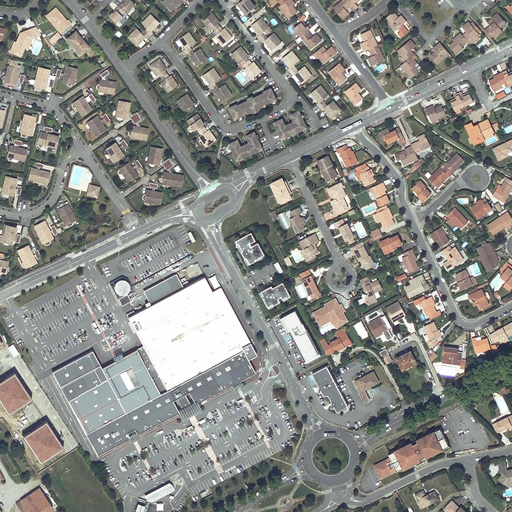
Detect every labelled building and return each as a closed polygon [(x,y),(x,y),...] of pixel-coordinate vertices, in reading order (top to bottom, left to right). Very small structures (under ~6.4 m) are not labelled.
[(131,0),(124,0),(118,6),(123,11),(127,8),(129,10),(135,4),(131,0)] [(163,0),(162,2),(171,11),(180,2),(182,4),(184,2),(182,0),(163,0)] [(240,0),(236,0),(234,3),(236,5),(238,4),(246,14),(255,6),(250,0),(242,0),(241,1),(240,0)] [(288,19),(293,16),(297,12),(292,6),(294,4),(291,0),(286,0),(279,7),(288,19)] [(346,10),(345,8),(351,4),(347,0),(341,0),(333,7),(342,19),(349,13),(346,10)] [(356,0),(347,0),(351,4),(352,5),(355,9),(358,6),(356,3),(355,2),(356,0)] [(123,11),(118,6),(109,16),(116,23),(122,17),(120,15),(123,11)] [(59,13),(54,7),(44,15),(58,32),(69,23),(66,19),(65,20),(64,21),(58,14),(59,13)] [(393,12),(384,19),(395,31),(398,28),(400,31),(397,34),(401,37),(407,32),(401,25),(406,22),(400,15),(397,18),(393,12)] [(221,22),(213,13),(202,21),(210,31),(213,28),(216,31),(218,34),(215,36),(223,46),(233,38),(225,28),(223,29),(219,24),(221,22)] [(485,30),(491,38),(494,35),(495,37),(502,31),(500,28),(506,23),(497,13),(491,18),(491,19),(487,22),(490,26),(485,30)] [(145,31),(150,36),(153,34),(151,32),(159,23),(150,14),(142,23),(148,29),(145,31)] [(270,26),(262,17),(252,26),(259,35),(257,37),(260,40),(266,36),(263,32),(270,26)] [(294,28),(300,37),(308,30),(312,27),(310,24),(307,26),(303,21),(294,28)] [(468,22),(462,27),(466,32),(462,35),(467,42),(469,44),(474,40),(480,35),(479,35),(472,27),(468,22)] [(481,32),(475,25),(472,27),(479,35),(481,32)] [(36,37),(31,28),(19,33),(21,37),(19,37),(16,39),(15,42),(14,41),(10,52),(21,56),(24,47),(26,48),(29,46),(31,43),(29,40),(30,36),(33,38),(36,37)] [(128,37),(137,46),(146,37),(148,38),(150,36),(145,31),(143,34),(137,28),(128,37)] [(359,44),(363,52),(368,49),(369,49),(375,46),(371,38),(373,37),(369,29),(359,35),(363,42),(359,44)] [(308,30),(300,37),(311,49),(321,40),(316,34),(313,36),(308,30)] [(74,31),(71,33),(73,36),(67,41),(79,55),(85,49),(76,39),(79,36),(74,31)] [(196,42),(189,32),(179,39),(186,49),(184,51),(188,57),(190,56),(197,66),(208,59),(200,48),(194,53),(192,50),(190,47),(196,42)] [(73,36),(71,33),(65,38),(67,41),(73,36)] [(266,36),(260,40),(263,43),(265,41),(273,51),(283,43),(275,33),(268,39),(266,36)] [(467,42),(462,35),(460,33),(452,40),(454,42),(449,46),(456,55),(463,49),(461,47),(464,44),(467,42)] [(76,39),(85,49),(87,47),(79,36),(76,39)] [(404,63),(411,57),(414,54),(410,50),(415,46),(410,40),(396,51),(402,57),(400,58),(404,63)] [(294,41),(289,45),(292,49),(297,44),(295,41),(294,41)] [(434,48),(435,49),(436,50),(435,51),(433,53),(430,55),(437,64),(449,54),(440,42),(434,48)] [(371,66),(384,59),(377,45),(375,46),(369,49),(373,56),(371,56),(367,58),(371,66)] [(245,65),(250,60),(247,57),(249,56),(242,46),(231,55),(239,64),(242,62),(245,65)] [(323,63),(330,58),(337,53),(332,46),(327,51),(323,46),(315,52),(319,57),(323,63)] [(290,69),(288,70),(290,73),(296,69),(293,66),(300,61),(291,51),(282,58),(290,69)] [(414,54),(411,57),(404,63),(400,66),(410,78),(414,75),(418,71),(413,65),(416,63),(414,60),(416,57),(414,54)] [(160,77),(167,72),(165,70),(167,68),(160,58),(148,66),(156,76),(158,74),(160,77)] [(11,60),(9,66),(20,69),(20,66),(18,65),(18,62),(11,60)] [(250,60),(245,65),(247,67),(243,70),(252,80),(262,71),(254,61),(252,63),(250,60)] [(347,78),(344,75),(341,72),(345,69),(340,63),(328,72),(339,85),(347,78)] [(8,66),(5,76),(4,76),(3,76),(3,77),(2,77),(2,78),(2,79),(2,80),(3,80),(3,81),(4,81),(16,84),(20,69),(9,66),(8,66)] [(62,81),(66,82),(66,83),(66,84),(66,85),(67,85),(67,86),(68,86),(69,86),(70,86),(71,86),(71,85),(72,85),(72,84),(74,84),(78,69),(66,66),(62,81)] [(35,89),(40,90),(41,90),(42,90),(43,90),(43,89),(44,89),(44,88),(46,88),(51,70),(38,67),(34,85),(36,86),(35,89)] [(296,69),(290,73),(293,76),(295,74),(303,84),(312,77),(304,67),(298,72),(296,69)] [(221,78),(215,68),(204,75),(211,86),(209,87),(213,93),(215,92),(222,102),(233,95),(226,85),(219,89),(217,86),(215,83),(221,78)] [(503,71),(510,85),(511,83),(511,71),(509,73),(507,69),(503,71)] [(510,85),(503,71),(494,76),(495,78),(489,80),(494,91),(503,87),(502,84),(505,83),(506,86),(510,85)] [(167,93),(178,85),(172,75),(170,76),(167,72),(160,77),(161,78),(163,81),(160,83),(167,93)] [(100,80),(99,84),(98,84),(97,85),(96,85),(96,86),(95,87),(95,88),(95,89),(96,89),(96,90),(97,90),(97,91),(98,91),(98,93),(113,96),(115,83),(100,80)] [(355,104),(359,101),(363,98),(358,92),(361,89),(356,83),(345,92),(355,104)] [(319,102),(317,104),(319,107),(325,103),(322,99),(328,95),(320,85),(311,92),(319,102)] [(236,105),(229,108),(235,121),(277,102),(271,90),(264,93),(265,94),(237,107),(236,105)] [(458,93),(464,106),(474,101),(469,91),(463,94),(462,91),(458,93)] [(496,95),(498,99),(506,95),(504,91),(496,95)] [(455,94),(456,96),(456,98),(451,100),(455,110),(461,107),(464,106),(458,93),(455,94)] [(93,103),(96,101),(91,94),(88,96),(93,103)] [(194,104),(187,94),(176,102),(183,112),(186,109),(188,112),(194,108),(192,105),(194,104)] [(85,95),(74,102),(74,103),(73,103),(73,104),(73,105),(73,106),(74,106),(74,107),(75,107),(76,107),(77,107),(78,107),(83,115),(94,108),(85,95)] [(114,117),(116,117),(116,118),(116,119),(117,120),(118,121),(119,121),(120,121),(121,121),(121,120),(122,120),(122,119),(122,118),(126,119),(129,104),(117,101),(114,117)] [(325,103),(319,107),(322,110),(324,108),(332,118),(341,111),(333,101),(327,106),(325,103)] [(433,104),(429,106),(426,108),(432,121),(439,118),(446,114),(442,104),(435,108),(433,104)] [(282,119),(274,123),(277,130),(282,139),(290,135),(299,131),(307,127),(304,121),(299,110),(290,114),(294,122),(286,126),(282,119)] [(110,121),(105,113),(102,116),(106,123),(110,121)] [(129,118),(131,121),(138,117),(136,113),(129,118)] [(199,132),(204,128),(202,125),(205,123),(198,113),(186,121),(194,131),(197,129),(199,132)] [(21,136),(26,137),(27,137),(28,137),(29,136),(29,135),(32,136),(36,118),(35,118),(36,116),(32,115),(32,117),(24,115),(20,132),(21,133),(21,136)] [(98,115),(88,122),(87,122),(87,123),(87,124),(87,125),(87,126),(88,126),(88,127),(89,127),(90,127),(91,127),(97,135),(107,128),(98,115)] [(138,117),(131,121),(133,124),(134,125),(141,120),(138,117)] [(466,125),(475,144),(485,139),(484,135),(494,130),(492,126),(489,127),(486,120),(478,124),(479,125),(474,127),(472,122),(466,125)] [(130,137),(129,139),(145,142),(147,130),(132,127),(131,131),(130,131),(129,131),(128,131),(128,132),(127,132),(127,133),(127,134),(127,135),(127,136),(128,136),(128,137),(129,137),(130,137)] [(198,137),(205,148),(216,140),(209,130),(207,131),(204,128),(199,132),(201,135),(198,137)] [(406,141),(399,128),(390,133),(389,131),(387,128),(382,131),(386,140),(388,144),(400,138),(400,139),(399,140),(401,144),(406,141)] [(484,135),(485,139),(496,134),(494,130),(484,135)] [(41,131),(38,143),(38,144),(38,145),(39,145),(39,146),(40,146),(41,146),(42,146),(43,146),(43,145),(43,144),(44,144),(56,148),(59,135),(41,131)] [(238,139),(229,144),(233,152),(237,160),(245,157),(254,152),(262,149),(255,131),(247,135),(250,143),(242,147),(238,139)] [(412,146),(415,153),(431,146),(425,133),(419,136),(420,140),(421,141),(412,146)] [(511,150),(511,138),(493,148),(499,159),(508,155),(507,153),(511,150)] [(124,149),(128,146),(123,139),(119,142),(124,149)] [(116,142),(106,149),(105,149),(105,150),(105,151),(105,152),(105,153),(106,153),(106,154),(107,154),(108,154),(109,154),(115,162),(125,155),(116,142)] [(347,149),(345,144),(335,149),(337,153),(339,153),(345,168),(356,163),(355,160),(354,160),(349,148),(347,149)] [(13,158),(24,161),(27,149),(11,145),(8,157),(8,158),(8,159),(8,160),(9,160),(10,160),(11,160),(12,160),(12,159),(13,159),(13,158)] [(415,153),(412,146),(404,149),(406,152),(396,157),(398,162),(402,160),(404,165),(418,159),(415,153)] [(147,163),(149,163),(148,163),(148,164),(149,164),(149,165),(149,166),(150,166),(150,167),(151,167),(152,167),(153,167),(154,166),(154,165),(155,165),(155,164),(159,165),(162,150),(150,147),(147,163)] [(455,171),(454,170),(464,160),(458,153),(448,163),(449,164),(447,165),(445,162),(443,164),(444,166),(445,167),(452,174),(455,171)] [(337,176),(327,156),(317,161),(326,181),(333,178),(337,176)] [(139,169),(142,166),(137,159),(134,162),(139,169)] [(164,167),(171,163),(168,159),(162,164),(164,167)] [(129,161),(119,168),(119,169),(118,169),(118,170),(118,171),(118,172),(119,172),(119,173),(120,173),(121,173),(122,173),(128,181),(138,174),(129,161)] [(171,163),(164,167),(166,170),(166,171),(173,166),(171,163)] [(366,167),(364,164),(353,169),(354,173),(366,167)] [(432,177),(444,166),(443,164),(431,175),(432,177)] [(445,167),(444,166),(432,177),(431,175),(429,174),(428,174),(427,175),(426,176),(430,180),(429,180),(437,188),(442,182),(448,176),(449,178),(453,175),(452,174),(445,167)] [(32,167),(29,179),(29,180),(29,181),(29,182),(30,182),(30,183),(31,183),(32,183),(33,183),(33,182),(34,182),(34,181),(47,184),(50,172),(32,167)] [(366,167),(354,173),(356,176),(358,175),(360,180),(363,188),(374,183),(371,177),(369,172),(367,167),(366,167)] [(182,176),(164,173),(163,176),(162,176),(161,176),(160,176),(160,177),(159,177),(159,178),(158,179),(158,180),(159,180),(159,181),(159,182),(160,182),(161,183),(162,183),(162,185),(180,188),(182,176)] [(3,195),(8,197),(9,197),(10,197),(10,196),(11,196),(11,195),(13,196),(18,179),(6,176),(2,192),(3,193),(3,195)] [(511,180),(507,177),(502,185),(499,189),(497,188),(492,195),(503,202),(511,187),(511,180)] [(281,178),(270,183),(271,184),(279,203),(280,204),(291,199),(288,194),(290,193),(285,183),(284,181),(282,182),(281,178)] [(426,186),(420,180),(413,186),(419,193),(417,195),(423,201),(431,194),(425,187),(426,186)] [(343,188),(341,183),(328,189),(330,193),(331,192),(333,196),(335,196),(336,198),(332,200),(336,207),(334,208),(336,213),(347,208),(345,203),(343,204),(341,198),(345,196),(341,188),(343,188)] [(382,183),(371,188),(373,191),(371,192),(374,199),(378,207),(388,202),(384,192),(386,191),(382,183)] [(268,185),(277,204),(279,203),(271,184),(268,185)] [(99,187),(90,185),(88,194),(94,195),(97,196),(99,187)] [(419,193),(413,186),(411,189),(417,195),(419,193)] [(145,189),(144,193),(143,193),(142,193),(141,193),(141,194),(140,194),(140,195),(140,196),(140,197),(140,198),(141,198),(141,199),(142,199),(143,199),(142,201),(158,204),(160,192),(145,189)] [(325,190),(330,201),(332,200),(336,198),(335,196),(333,196),(331,192),(330,193),(328,189),(325,190)] [(477,218),(492,208),(485,197),(482,199),(482,200),(480,202),(477,204),(477,203),(470,207),(477,218)] [(66,226),(71,224),(72,224),(72,223),(72,222),(73,222),(73,221),(72,221),(74,220),(67,204),(66,204),(65,201),(61,203),(63,206),(56,209),(63,225),(65,224),(66,226)] [(386,228),(391,226),(396,224),(393,218),(390,211),(392,211),(390,207),(379,212),(382,220),(386,228)] [(461,228),(468,221),(455,207),(447,215),(450,218),(451,218),(456,223),(461,228)] [(289,218),(296,232),(305,229),(303,225),(301,222),(303,221),(305,220),(303,218),(299,217),(298,214),(300,213),(298,208),(292,211),(294,216),(289,218)] [(493,235),(499,231),(506,226),(507,228),(511,225),(511,224),(511,217),(509,212),(488,226),(493,235)] [(285,213),(278,216),(285,231),(292,228),(285,213)] [(452,226),(456,223),(451,218),(450,218),(447,221),(452,226)] [(345,224),(343,219),(333,223),(336,229),(338,228),(345,241),(348,240),(353,237),(355,236),(348,223),(345,224)] [(44,242),(44,243),(45,243),(45,244),(46,244),(47,244),(48,244),(49,244),(50,244),(50,243),(50,242),(51,242),(51,241),(51,240),(50,240),(50,239),(53,237),(45,220),(34,226),(42,243),(44,242)] [(5,224),(2,235),(2,234),(1,234),(0,235),(0,234),(0,239),(0,240),(1,240),(12,244),(17,227),(5,224)] [(444,234),(440,227),(429,234),(432,238),(433,237),(436,241),(440,247),(449,241),(444,234)] [(383,236),(380,230),(372,234),(373,237),(375,240),(383,236)] [(187,233),(192,241),(195,239),(190,231),(187,233)] [(255,240),(251,232),(235,241),(237,244),(238,243),(241,248),(249,244),(255,240)] [(318,242),(314,234),(299,242),(302,249),(304,248),(308,257),(314,254),(317,252),(315,248),(313,249),(311,245),(313,244),(318,242)] [(389,237),(380,242),(384,250),(392,246),(392,248),(402,244),(398,235),(390,239),(389,237)] [(251,246),(241,251),(245,259),(246,258),(249,264),(259,259),(258,257),(264,254),(258,242),(251,246)] [(241,251),(251,246),(249,244),(241,248),(238,243),(237,244),(236,244),(240,252),(241,251)] [(482,245),(477,247),(482,259),(491,255),(496,253),(494,249),(492,250),(490,246),(489,243),(487,243),(486,243),(482,245)] [(17,250),(22,261),(21,262),(21,263),(20,263),(20,264),(20,265),(21,265),(21,266),(22,267),(23,267),(24,267),(25,267),(36,262),(28,245),(17,250)] [(452,249),(450,245),(441,251),(443,254),(445,253),(450,261),(452,260),(456,264),(464,259),(456,246),(452,249)] [(367,256),(362,246),(352,251),(354,255),(356,254),(359,261),(362,260),(364,263),(362,267),(366,269),(370,267),(372,262),(368,255),(367,256)] [(306,261),(315,256),(314,254),(308,257),(304,248),(302,249),(301,250),(306,261)] [(401,258),(404,265),(408,272),(417,268),(414,260),(411,255),(413,254),(411,249),(403,253),(405,256),(401,258)] [(491,255),(482,259),(487,270),(497,266),(499,264),(497,261),(495,257),(497,256),(496,253),(491,255)] [(507,268),(511,271),(511,270),(511,267),(505,262),(503,265),(498,271),(503,274),(507,268)] [(511,271),(507,268),(503,274),(500,277),(507,282),(511,286),(511,271)] [(457,273),(459,278),(460,281),(458,282),(462,290),(473,285),(466,269),(457,273)] [(409,285),(404,287),(408,297),(423,290),(421,286),(419,280),(421,279),(423,278),(421,274),(414,278),(407,281),(409,285)] [(183,289),(176,275),(143,293),(150,306),(183,289)] [(215,275),(208,279),(214,289),(220,286),(215,275)] [(312,275),(302,280),(309,295),(313,294),(315,297),(320,295),(313,281),(314,280),(312,275)] [(372,283),(369,277),(360,282),(363,287),(366,286),(368,290),(366,294),(365,298),(367,302),(376,298),(374,293),(382,289),(378,280),(372,283)] [(52,374),(96,458),(114,448),(130,439),(127,435),(134,431),(136,436),(161,423),(170,419),(178,414),(172,402),(175,401),(180,410),(185,408),(189,406),(184,396),(187,394),(194,406),(196,405),(203,401),(211,396),(221,391),(231,385),(233,385),(236,383),(239,382),(244,379),(254,374),(246,359),(256,354),(248,339),(229,303),(220,287),(211,292),(204,278),(183,289),(150,306),(134,314),(127,318),(143,348),(136,352),(121,360),(120,360),(117,362),(114,363),(95,374),(85,356),(52,374)] [(114,285),(114,289),(115,293),(118,296),(122,296),(126,295),(128,292),(129,288),(128,284),(125,282),(121,281),(117,282),(114,285)] [(290,297),(283,283),(276,287),(282,300),(287,297),(287,299),(290,297)] [(280,301),(273,288),(272,287),(261,292),(263,296),(262,296),(268,307),(273,305),(274,306),(280,303),(280,301)] [(282,300),(276,287),(275,287),(273,288),(280,301),(282,300)] [(490,304),(483,289),(470,295),(472,298),(475,297),(477,300),(478,304),(481,308),(490,304)] [(131,302),(127,295),(117,300),(121,307),(131,302)] [(433,301),(431,297),(425,299),(424,296),(413,301),(415,306),(421,303),(427,316),(429,315),(430,319),(441,314),(439,311),(436,312),(434,307),(431,302),(433,301)] [(341,306),(336,298),(325,304),(326,307),(320,310),(322,313),(316,316),(319,322),(326,318),(326,319),(332,316),(335,321),(334,322),(337,327),(349,320),(344,311),(339,313),(336,308),(341,306)] [(398,301),(386,308),(393,320),(398,317),(399,320),(403,318),(406,316),(398,301)] [(346,310),(343,304),(341,306),(336,308),(339,313),(344,311),(346,310)] [(291,333),(306,361),(319,355),(295,311),(280,319),(288,332),(290,331),(291,333)] [(380,315),(368,322),(375,334),(380,331),(381,333),(383,332),(388,340),(393,338),(388,329),(391,328),(384,316),(382,317),(380,315)] [(331,320),(333,323),(334,322),(335,321),(332,316),(326,319),(326,318),(319,322),(321,325),(331,320)] [(435,330),(432,323),(423,326),(427,334),(430,341),(427,342),(426,342),(428,348),(433,346),(435,343),(434,339),(438,337),(435,330)] [(508,337),(511,334),(511,325),(511,323),(493,333),(491,334),(496,343),(498,342),(499,341),(501,344),(509,340),(508,337)] [(347,333),(343,327),(334,332),(338,339),(329,344),(330,345),(328,346),(331,353),(341,348),(341,349),(349,345),(347,341),(348,340),(345,335),(347,333)] [(353,342),(351,338),(347,333),(345,335),(348,340),(347,341),(349,345),(353,342)] [(477,336),(472,336),(475,352),(490,349),(487,338),(478,339),(477,336)] [(457,349),(443,347),(440,363),(458,365),(460,353),(457,353),(457,349)] [(396,357),(399,363),(402,368),(416,361),(410,350),(396,357)] [(432,363),(438,355),(434,352),(429,358),(432,363)] [(383,357),(387,364),(393,361),(389,354),(383,357)] [(348,405),(327,365),(313,373),(319,387),(318,389),(322,391),(324,392),(326,393),(329,394),(334,403),(332,406),(336,407),(338,408),(340,410),(344,411),(347,409),(348,405)] [(31,398),(14,372),(0,381),(0,400),(8,413),(31,398)] [(369,400),(364,390),(378,382),(373,372),(355,382),(360,392),(359,392),(364,402),(369,400)] [(242,389),(239,382),(236,383),(233,385),(231,385),(235,393),(240,390),(242,389)] [(178,414),(182,422),(192,416),(200,412),(196,405),(194,406),(187,394),(184,396),(189,406),(185,408),(180,410),(175,401),(172,402),(178,414)] [(511,414),(497,422),(502,430),(510,427),(511,429),(511,428),(511,414)] [(62,447),(46,421),(22,436),(39,462),(62,447)] [(493,424),(498,432),(502,430),(497,422),(493,424)] [(396,470),(397,471),(420,460),(419,459),(425,456),(426,457),(449,446),(444,434),(441,429),(441,428),(417,440),(418,441),(413,444),(412,442),(389,454),(390,458),(396,470)] [(127,435),(130,439),(134,437),(136,436),(134,431),(130,433),(127,435)] [(381,478),(396,470),(390,458),(375,466),(381,478)] [(511,481),(511,468),(507,469),(507,466),(499,468),(500,471),(503,473),(501,475),(504,477),(502,481),(509,486),(511,481)] [(152,501),(175,488),(170,482),(145,495),(147,500),(152,501)] [(17,511),(47,511),(53,508),(39,488),(13,505),(17,511)] [(210,489),(200,493),(202,498),(212,493),(210,489)] [(425,496),(423,491),(414,495),(419,505),(425,502),(427,506),(438,500),(434,492),(425,496)] [(150,502),(139,499),(137,503),(145,506),(149,507),(150,502)] [(455,505),(450,501),(442,510),(445,511),(448,509),(450,510),(455,505)]
